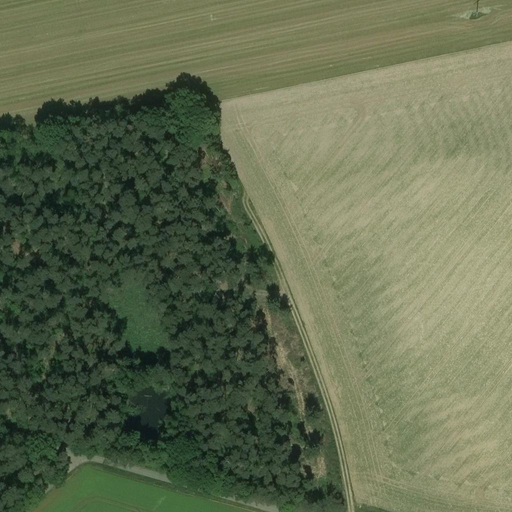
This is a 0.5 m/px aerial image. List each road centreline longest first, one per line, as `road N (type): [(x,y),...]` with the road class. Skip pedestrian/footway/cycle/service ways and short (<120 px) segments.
road 1 (unclassified): [(0,433),(265,511)]
road 2 (track): [(350,511),(321,393)]
